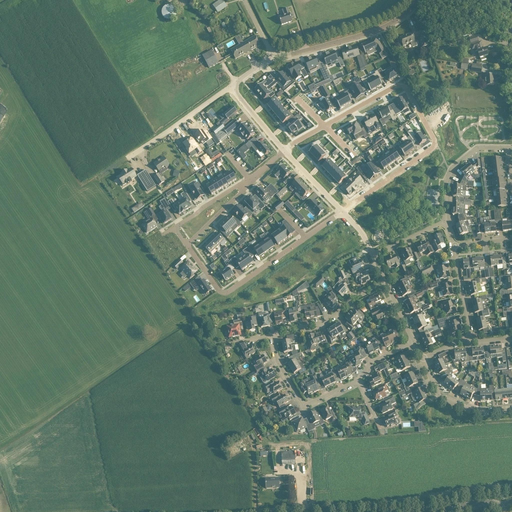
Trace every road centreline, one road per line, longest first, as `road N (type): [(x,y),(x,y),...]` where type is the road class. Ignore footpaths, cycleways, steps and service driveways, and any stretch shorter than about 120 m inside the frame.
road 1 (residential): [(283,152),(406,89),(432,148),(342,211)]
road 2 (residential): [(342,211),(229,290),(217,289),(187,246)]
road 3 (unclassified): [(272,54),(376,29),(419,0)]
road 4 (residential): [(358,380),(304,404),(277,362),(275,334)]
road 5 (residential): [(275,334),(320,323),(385,280)]
road 6 (unclassified): [(129,157),(230,86)]
